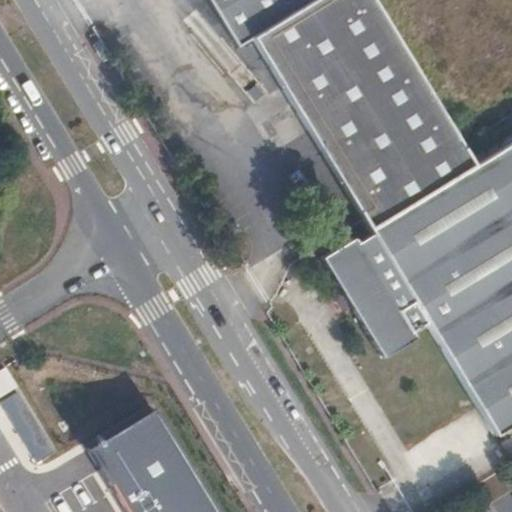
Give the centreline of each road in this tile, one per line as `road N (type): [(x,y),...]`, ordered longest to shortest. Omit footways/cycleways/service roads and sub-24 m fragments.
road 1 (tertiary): [(341,511),(163,221)]
road 2 (tertiary): [(116,249),(278,511)]
road 3 (tertiary): [(163,221),(33,0)]
road 4 (tertiary): [(0,44),(116,249)]
road 5 (unclassified): [(0,320),(116,249)]
